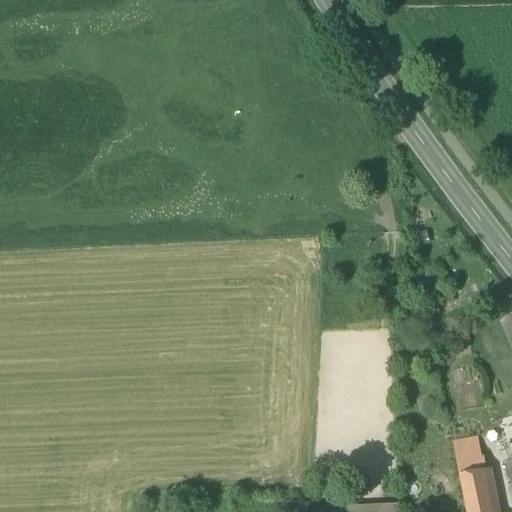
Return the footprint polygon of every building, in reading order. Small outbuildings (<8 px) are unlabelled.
[(453,443),(455,454),(477,450),(475,438),(453,443)] [(455,454),(460,479),(482,475),(482,473),(477,450),(455,454)] [(499,511),(491,471),(482,473),(482,475),(489,511),(499,511)] [(489,511),(482,475),(460,479),(466,511),(489,511)] [(236,511),(308,511),(309,511),(309,507),(237,503),(236,511)]
